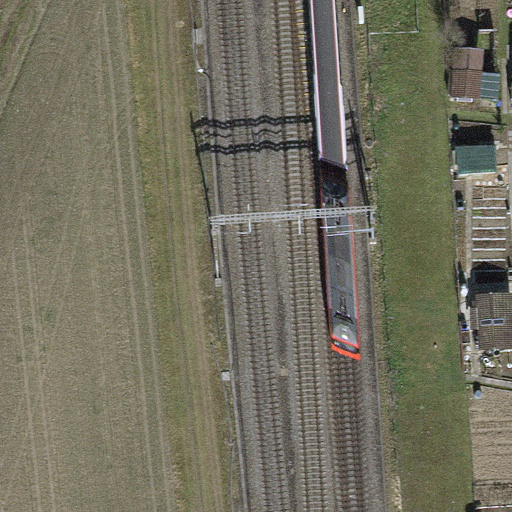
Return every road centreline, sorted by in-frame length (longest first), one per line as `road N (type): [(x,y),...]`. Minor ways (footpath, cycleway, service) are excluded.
road 1 (track): [(162,0),(214,511)]
road 2 (track): [(426,0),(457,511)]
